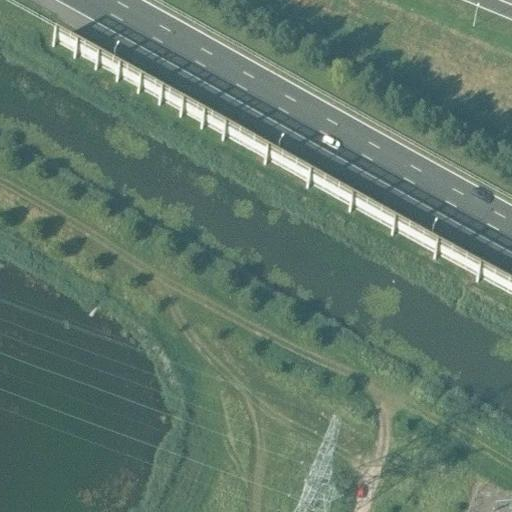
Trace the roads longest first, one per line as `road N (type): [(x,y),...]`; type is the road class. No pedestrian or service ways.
road 1 (track): [(360,511),(365,455),(346,432),(276,399),(215,327),(0,193)]
road 2 (motorway): [(93,0),(511,231)]
